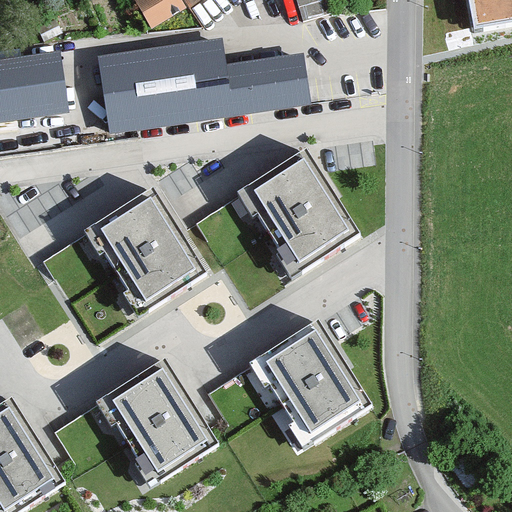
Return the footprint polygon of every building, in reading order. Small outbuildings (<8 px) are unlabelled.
[(150,0),(163,20),(184,5),(180,0),(150,0)] [(511,26),(511,0),(469,0),(476,33),(511,26)] [(219,47),(102,64),(113,135),(306,107),(300,62),(223,74),(219,47)] [(0,123),(66,114),(58,60),(0,67),(0,123)] [(348,237),(303,170),(254,202),(299,270),(348,237)] [(195,276),(150,209),(101,241),(146,309),(195,276)] [(362,409),(316,341),(268,374),(313,441),(362,409)] [(209,447),(163,380),(114,413),(160,480),(209,447)] [(17,511),(55,487),(10,420),(0,425),(0,510),(1,511),(17,511)]
